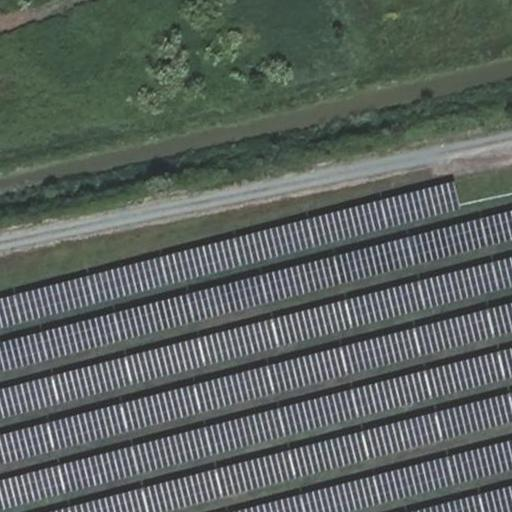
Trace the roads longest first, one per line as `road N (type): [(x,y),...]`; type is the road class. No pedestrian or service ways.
road 1 (track): [(0,383),(511,252)]
road 2 (track): [(0,472),(511,342)]
road 3 (track): [(511,142),(0,241)]
road 4 (track): [(196,511),(511,430)]
